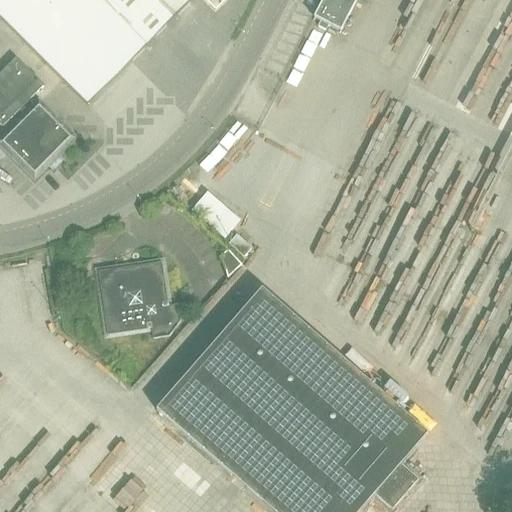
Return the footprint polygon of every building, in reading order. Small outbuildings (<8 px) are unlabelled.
[(0,0),(0,19),(87,106),(192,0),(0,0)] [(322,0),(314,17),(315,18),(339,30),(354,0),(359,0),(368,4),(369,0),(322,0)] [(314,45),(326,52),(337,32),(325,25),(314,45)] [(15,59),(0,74),(0,127),(2,129),(15,116),(21,110),(44,86),(15,59)] [(57,163),(58,159),(56,157),(74,139),(38,102),(25,114),(7,132),(0,139),(0,145),(33,179),(48,164),(52,168),(57,163)] [(234,241),(251,222),(216,190),(199,209),(234,241)] [(227,250),(221,256),(231,289),(249,272),(227,250)] [(98,272),(107,335),(151,329),(152,339),(168,336),(180,321),(177,305),(167,306),(161,263),(98,272)] [(401,464),(427,434),(261,290),(156,410),(272,511),(359,511),(375,494),(392,509),(418,479),(401,464)]
